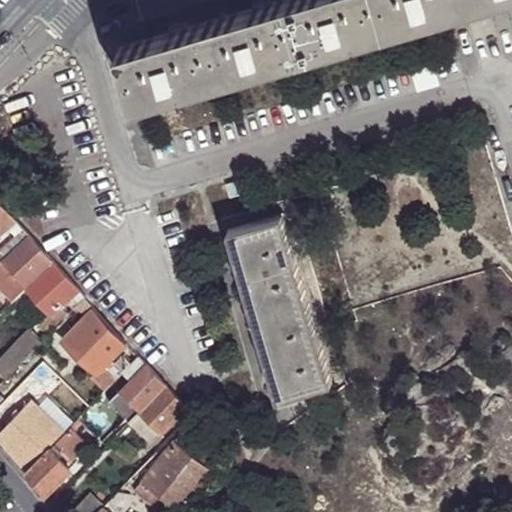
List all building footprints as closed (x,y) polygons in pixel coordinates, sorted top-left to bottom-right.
[(338,0),(323,4),(339,59),(410,38),(398,0),(338,0)] [(398,0),(410,38),(490,15),(486,0),(398,0)] [(511,0),(486,0),(490,15),(511,8),(511,0)] [(229,32),(245,87),(339,59),(323,4),(229,32)] [(163,51),(180,106),(245,87),(229,32),(163,51)] [(111,66),(128,121),(180,106),(163,51),(111,66)] [(0,234),(8,227),(16,220),(0,201),(0,234)] [(243,276),(297,261),(283,213),(229,229),(243,276)] [(15,234),(23,227),(16,220),(8,227),(13,231),(15,234)] [(3,262),(28,287),(55,263),(30,236),(23,227),(15,234),(0,249),(0,255),(2,257),(5,255),(7,257),(3,262)] [(0,242),(0,249),(15,234),(13,231),(0,242)] [(264,351),(318,335),(297,261),(243,276),(262,344),(264,351)] [(0,264),(0,284),(15,300),(28,287),(3,262),(0,264)] [(28,287),(53,312),(61,304),(75,292),(78,288),(55,263),(28,287)] [(75,292),(82,300),(86,297),(78,288),(75,292)] [(82,300),(80,304),(89,314),(96,308),(86,297),(82,300)] [(12,303),(1,314),(6,320),(17,308),(12,303)] [(42,323),(51,333),(70,313),(61,304),(53,312),(42,323)] [(96,308),(89,314),(67,338),(98,372),(119,351),(127,343),(96,308)] [(0,363),(0,372),(7,380),(44,342),(32,330),(0,363)] [(318,335),(264,351),(278,400),(332,385),(318,335)] [(140,356),(127,343),(119,351),(124,358),(131,365),(140,356)] [(124,358),(119,351),(98,372),(95,376),(100,381),(124,358)] [(135,376),(146,364),(140,356),(131,365),(128,369),(135,376)] [(128,369),(131,365),(124,358),(100,381),(108,389),(128,369)] [(121,392),(141,411),(166,386),(146,364),(135,376),(121,392)] [(152,441),(175,416),(184,424),(193,415),(166,386),(141,411),(131,422),(152,441)] [(110,402),(131,422),(141,411),(121,392),(110,402)] [(15,454),(28,471),(65,432),(33,399),(0,431),(0,436),(4,441),(15,454)] [(28,471),(47,493),(71,468),(69,466),(90,445),(72,426),(65,432),(28,471)] [(210,472),(219,460),(185,432),(175,443),(210,472)] [(179,508),(210,472),(175,443),(145,479),(179,508)] [(176,511),(179,508),(145,479),(136,493),(156,511),(176,511)] [(99,511),(103,508),(90,494),(71,511),(99,511)]
